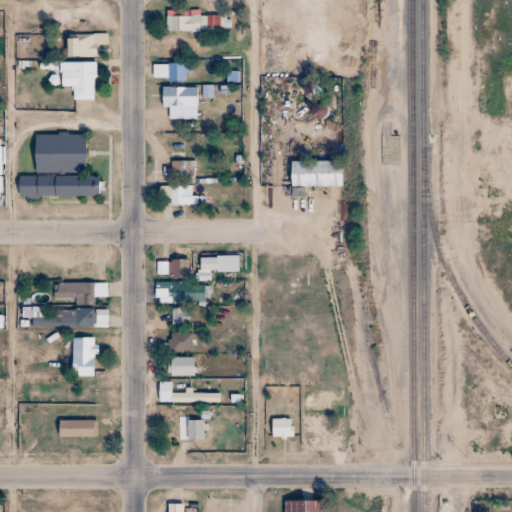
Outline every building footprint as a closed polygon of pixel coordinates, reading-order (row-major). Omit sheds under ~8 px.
[(168,16),(168,31),(200,31),(200,16),(168,16)] [(91,55),(91,38),(64,38),(64,55),(91,55)] [(195,55),(195,41),(169,41),(169,55),(195,55)] [(64,85),(72,85),(72,99),(94,99),(94,62),(64,62),(64,85)] [(188,63),(152,63),(152,80),(188,80),(188,63)] [(165,106),(196,106),(196,87),(165,87),(165,106)] [(84,133),(33,134),(34,173),(85,172),(84,133)] [(289,161),(289,186),(339,186),(339,161),(289,161)] [(18,176),(17,197),(100,197),(100,176),(18,176)] [(190,186),(160,186),(160,204),(190,204),(190,186)] [(168,278),(188,278),(188,259),(168,259),(168,278)] [(106,296),(106,283),(54,283),(54,301),(74,301),(74,305),(94,305),(94,296),(106,296)] [(203,284),(160,284),(160,302),(203,302),(203,284)] [(32,327),(106,327),(107,310),(71,309),(71,318),(43,318),(43,308),(22,308),(22,317),(32,317),(32,327)] [(170,351),(192,351),(192,333),(170,333),(170,351)] [(94,338),(74,338),(74,377),(94,377),(94,338)] [(193,376),(193,357),(168,357),(168,376),(193,376)] [(176,413),(176,447),(187,447),(187,439),(203,439),(203,420),(185,420),(185,413),(176,413)] [(292,437),(292,419),(270,419),(270,437),(292,437)] [(284,501),(283,511),(327,511),(327,501),(284,501)]
